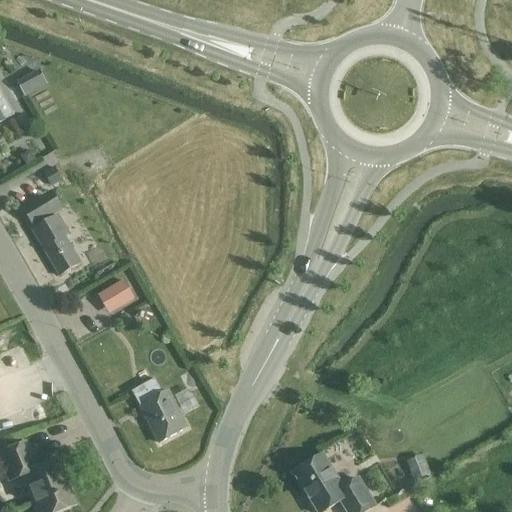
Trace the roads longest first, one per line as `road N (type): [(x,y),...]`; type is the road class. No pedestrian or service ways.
road 1 (unclassified): [(0,247),(124,474),(142,487)]
road 2 (tertiary): [(213,492),(233,414),(309,275)]
road 3 (tertiary): [(309,275),(344,230),(375,158)]
road 4 (tertiary): [(343,147),(309,275)]
road 5 (secondary): [(206,39),(245,67),(316,92)]
road 6 (secondary): [(327,61),(206,39)]
